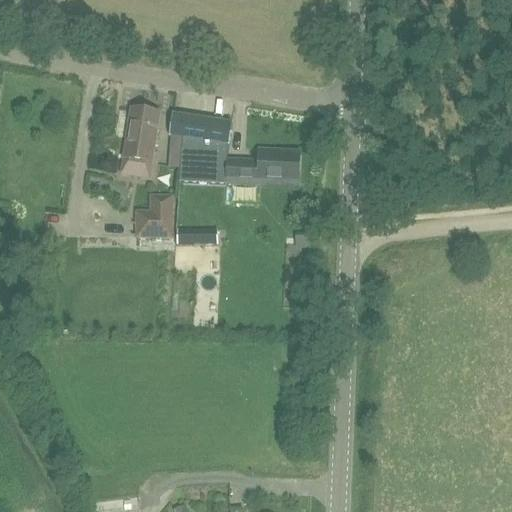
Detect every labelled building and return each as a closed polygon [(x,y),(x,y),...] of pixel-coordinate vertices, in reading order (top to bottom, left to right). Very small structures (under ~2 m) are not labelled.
[(131,110),(123,160),(121,177),(150,181),(152,165),(160,115),(131,110)] [(223,185),(226,162),(231,126),(172,117),(169,137),(171,138),(169,170),(181,170),(180,183),(223,185)] [(259,171),(242,170),(243,163),(226,162),(224,186),(259,187),(259,183),(297,185),(298,156),(278,156),(278,152),(259,151),(259,171)] [(171,239),(171,199),(151,199),(151,215),(137,215),(137,239),(171,239)] [(217,247),(217,232),(177,232),(177,247),(217,247)] [(313,251),(313,235),(295,235),(295,251),(313,251)]
